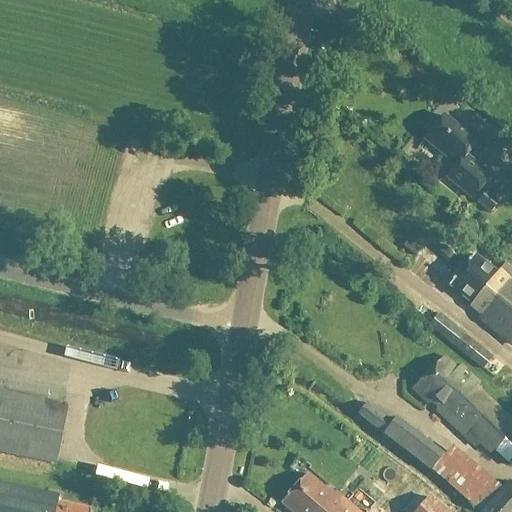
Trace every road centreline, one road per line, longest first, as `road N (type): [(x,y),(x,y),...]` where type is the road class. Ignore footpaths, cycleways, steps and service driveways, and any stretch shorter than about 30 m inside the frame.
road 1 (tertiary): [(242,329),(302,0)]
road 2 (unknown): [(98,295),(136,148),(267,193)]
road 3 (unclassified): [(0,272),(242,329)]
road 4 (tertiary): [(210,511),(242,329)]
